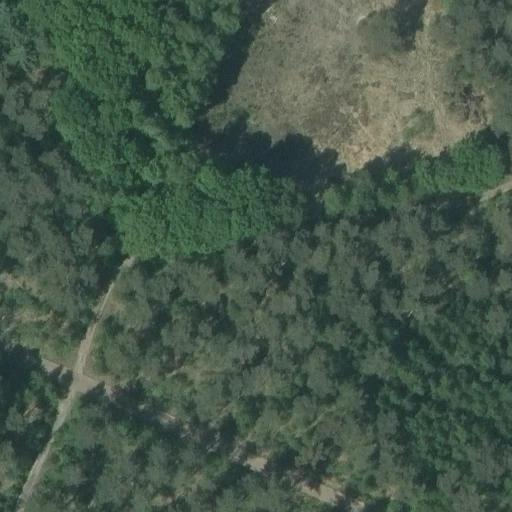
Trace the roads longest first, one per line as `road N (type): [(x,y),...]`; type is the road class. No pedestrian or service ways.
road 1 (track): [(511,194),(109,258),(9,511)]
road 2 (track): [(0,348),(370,511)]
